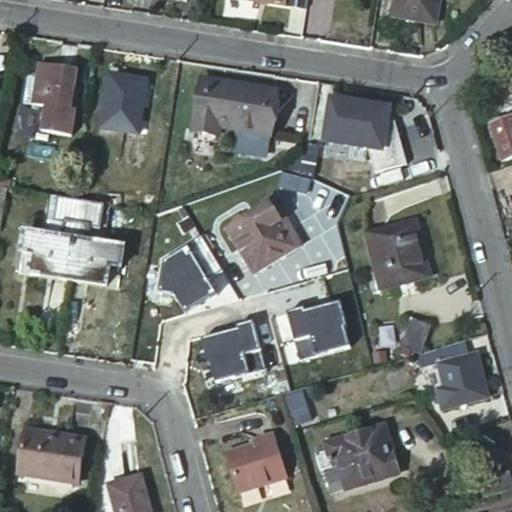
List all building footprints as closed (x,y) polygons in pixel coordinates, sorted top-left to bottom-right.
[(287,9),(306,12),(307,0),(242,0),(242,2),(287,9)] [(397,0),(395,18),(436,26),(440,0),(397,0)] [(76,64),(38,57),(36,72),(28,71),(25,88),(33,90),(31,99),(45,101),(41,126),(72,131),(76,104),(70,103),(76,64)] [(146,75),(109,69),(101,123),(138,129),(146,75)] [(276,87),(201,77),(193,129),(221,134),(223,123),(269,131),(276,87)] [(389,107),(331,98),(325,140),(366,146),(373,172),(408,163),(397,125),(386,124),(388,112),(389,107)] [(511,115),(511,116),(509,110),(489,118),(502,157),(511,153),(511,115)] [(78,197),(74,196),(48,192),(43,230),(22,227),(19,247),(31,249),(28,270),(67,276),(78,197)] [(273,192),(267,196),(294,243),(301,239),(273,192)] [(267,196),(224,222),(252,268),(294,243),(267,196)] [(78,197),(67,276),(104,281),(107,261),(119,263),(123,243),(101,240),(106,201),(78,197)] [(416,219),(368,233),(382,289),(431,275),(416,219)] [(198,301),(196,298),(213,288),(206,276),(220,267),(199,232),(184,241),(185,244),(162,258),(156,288),(172,291),(183,310),(198,301)] [(319,305),(303,309),(302,306),(285,310),(297,358),(347,346),(336,301),(319,305)] [(430,324),(411,316),(400,343),(418,352),(430,324)] [(251,319),(234,323),(234,326),(218,330),(202,334),(213,380),(263,367),(251,319)] [(490,397),(478,353),(469,356),(465,341),(422,353),(426,368),(440,364),(446,388),(439,390),(445,409),(490,397)] [(386,421),(376,424),(383,452),(389,450),(394,449),(386,421)] [(23,424),(22,431),(63,438),(64,431),(23,424)] [(376,424),(323,440),(325,448),(315,451),(320,468),(337,463),(343,488),(396,472),(399,467),(395,454),(389,450),(383,452),(376,424)] [(82,434),(64,431),(63,438),(22,431),(16,469),(75,478),(82,434)] [(273,432),(253,438),(254,442),(225,451),(237,491),(285,477),(273,432)] [(327,493),(343,488),(337,463),(320,468),(327,493)] [(478,478),(483,496),(511,488),(511,476),(510,469),(478,478)] [(149,511),(140,475),(105,484),(112,511),(149,511)]
